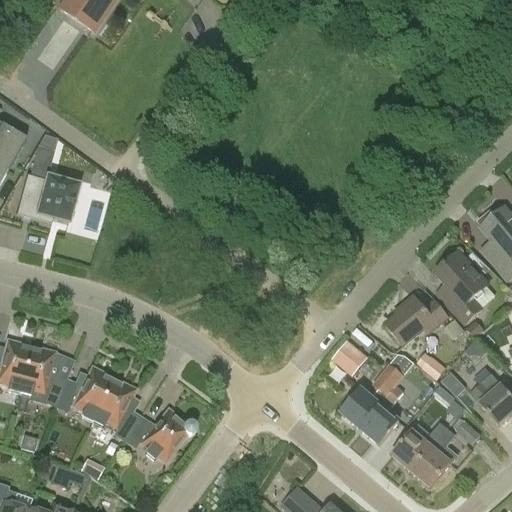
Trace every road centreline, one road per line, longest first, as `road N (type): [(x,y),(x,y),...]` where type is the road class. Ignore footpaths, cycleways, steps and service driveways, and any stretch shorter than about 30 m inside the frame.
road 1 (residential): [(328,331),(4,84)]
road 2 (residential): [(264,402),(147,319),(0,272)]
road 3 (residential): [(328,331),(511,139)]
road 4 (residential): [(394,511),(264,402)]
road 5 (residential): [(173,511),(264,402)]
